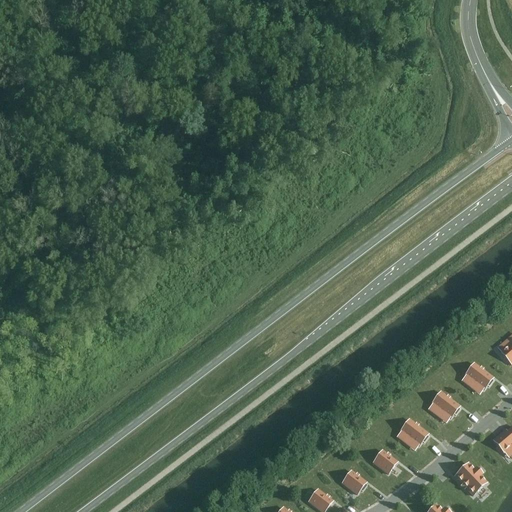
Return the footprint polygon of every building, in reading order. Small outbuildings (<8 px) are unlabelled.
[(508,349),(502,354),(511,365),(511,337),(504,344),(508,349)] [(470,388),(474,383),(483,390),(484,391),(487,386),(489,388),(493,382),(492,381),(493,379),(482,371),(480,369),(474,365),(465,377),(462,382),(470,388)] [(437,417),(440,412),(450,419),(450,420),(454,415),(455,416),(460,410),(458,409),(459,408),(449,400),(446,398),(440,393),(431,405),(432,406),(429,411),(437,417)] [(405,444),(409,439),(418,447),(419,447),(422,443),(424,444),(428,438),(427,437),(428,435),(417,427),(415,425),(409,421),(400,433),(401,433),(397,438),(405,444)] [(505,454),(511,449),(511,450),(511,428),(504,435),(503,433),(494,441),(505,454)] [(373,464),(388,475),(397,463),(382,452),(373,464)] [(468,464),(454,478),(473,497),(487,484),(480,477),(482,476),(476,469),(474,471),(468,464)] [(342,484),(357,496),(361,491),(362,492),(366,486),(365,485),(366,484),(351,472),(342,484)] [(325,511),(333,502),(317,491),(308,503),(320,511),(325,511)]
